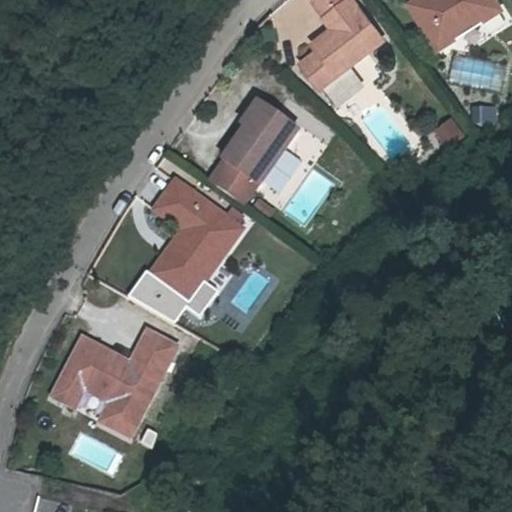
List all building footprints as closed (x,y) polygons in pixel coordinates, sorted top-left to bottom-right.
[(357,0),(327,0),(321,5),(333,20),(331,21),(339,32),(344,39),(324,54),(307,67),(328,94),(392,46),(358,3),(360,2),(357,0)] [(502,13),(493,0),(416,0),(407,6),(436,53),(455,40),(450,32),(476,16),(482,25),(502,13)] [(476,16),(450,32),(455,40),(456,42),(482,25),(476,16)] [(344,39),(339,32),(319,47),(324,54),(344,39)] [(382,105),(359,127),(392,161),(414,139),(382,105)] [(473,124),(494,123),(494,106),(473,107),(473,124)] [(274,116),(264,108),(247,131),(250,133),(257,138),(274,116)] [(304,138),(274,116),(257,138),(250,133),(227,165),(229,167),(214,187),(247,211),(262,191),(263,192),(304,138)] [(449,117),(430,131),(446,151),(465,136),(449,117)] [(175,260),(170,256),(153,278),(170,291),(175,284),(182,284),(191,291),(206,289),(247,234),(181,183),(159,212),(187,232),(176,248),(181,252),(175,260)] [(181,252),(176,248),(170,256),(175,260),(181,252)] [(175,284),(170,291),(192,307),(206,289),(191,291),(182,284),(175,284)] [(85,344),(54,399),(76,411),(86,393),(111,408),(101,426),(130,442),(178,355),(150,338),(132,370),(120,364),(119,366),(100,355),(101,353),(85,344)] [(86,393),(76,411),(101,426),(111,408),(86,393)]
